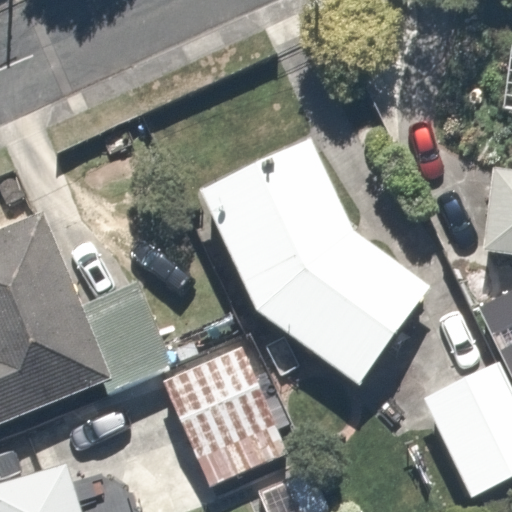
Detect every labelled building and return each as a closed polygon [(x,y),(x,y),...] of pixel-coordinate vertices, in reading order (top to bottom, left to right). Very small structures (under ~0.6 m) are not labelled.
[(210,204),(257,308),(364,388),(430,299),(360,247),(318,155),(210,204)] [(511,172),(492,170),(482,257),(511,260),(511,172)] [(52,231),(0,253),(0,430),(117,381),(52,231)] [(511,295),(478,313),(511,378),(511,295)] [(287,458),(242,346),(165,377),(211,489),(287,458)] [(511,482),(511,403),(495,370),(425,407),(474,502),(511,482)] [(0,511),(76,511),(64,474),(0,495),(0,511)]
